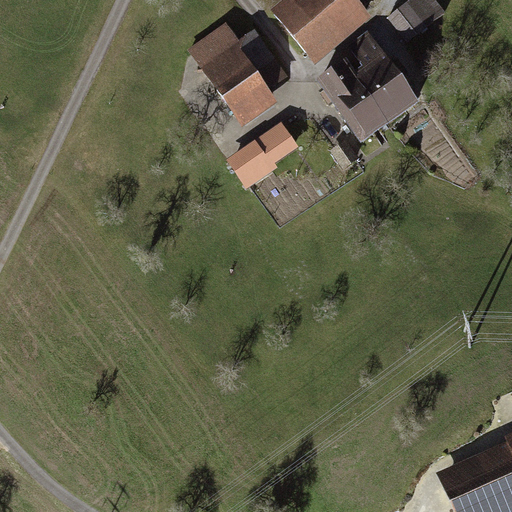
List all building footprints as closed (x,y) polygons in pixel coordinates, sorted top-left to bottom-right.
[(283,0),(271,10),(316,64),(374,18),(365,7),(373,0),(283,0)] [(412,0),(388,19),(407,42),(446,11),(437,0),(412,0)] [(188,50),(243,128),(278,103),(269,89),(288,76),(255,30),(240,41),(227,23),(188,50)] [(363,66),(356,71),(392,122),(420,102),(370,30),(348,46),(363,66)] [(356,71),(347,58),(317,80),(362,143),(392,122),(356,71)] [(280,124),(253,143),(271,168),(297,149),(280,124)] [(347,140),(331,151),(344,170),(360,159),(347,140)] [(506,442),(436,474),(453,511),(511,511),(511,433),(504,437),(506,442)]
